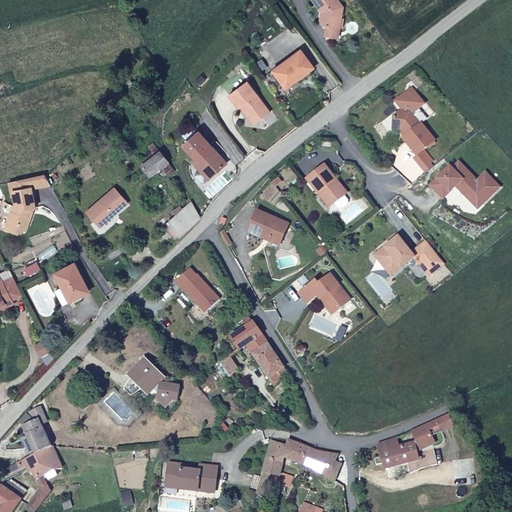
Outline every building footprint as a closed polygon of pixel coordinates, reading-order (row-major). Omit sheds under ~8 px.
[(343,7),(338,0),(315,0),(323,11),(321,19),(325,24),(327,24),(340,25),(343,7)] [(340,25),(327,24),(326,32),(338,34),(340,25)] [(312,67),(301,50),(273,69),(282,83),(295,75),(296,78),(312,67)] [(285,87),(296,78),(295,75),(282,83),(285,87)] [(268,111),(247,80),(229,93),(238,106),(242,104),(248,113),(246,114),(248,117),(255,116),(257,118),(268,111)] [(434,140),(420,123),(419,124),(413,116),(416,114),(416,110),(424,104),(412,88),(395,100),(400,108),(404,108),(404,111),(400,111),(393,116),(391,128),(400,129),(405,135),(402,138),(415,155),(434,140)] [(224,165),(209,147),(211,145),(199,130),(184,142),(196,158),(195,160),(200,166),(202,164),(211,175),(224,165)] [(226,163),(211,145),(209,147),(224,165),(226,163)] [(200,166),(195,160),(191,163),(190,166),(193,169),(196,170),(200,166)] [(500,186),(485,172),(477,180),(459,161),(452,168),(450,166),(430,185),(443,198),(455,186),(477,209),(500,186)] [(347,193),(325,164),(312,174),(323,188),(320,190),(331,206),(334,204),(338,209),(341,209),(347,204),(348,201),(344,196),(347,193)] [(179,188),(167,169),(155,176),(153,172),(146,176),(148,180),(150,179),(158,190),(168,184),(173,193),(179,188)] [(36,210),(32,190),(50,187),(44,178),(13,183),(17,208),(15,207),(8,230),(19,234),(23,224),(30,226),(33,217),(32,210),(36,210)] [(100,226),(128,202),(114,187),(87,211),(100,226)] [(179,236),(200,216),(187,203),(167,224),(179,236)] [(281,241),(289,223),(258,209),(248,231),(264,238),(266,235),(281,241)] [(29,230),(30,226),(23,224),(19,234),(21,234),(29,230)] [(411,254),(398,238),(375,256),(391,276),(413,259),(423,272),(440,259),(427,242),(411,254)] [(89,290),(75,263),(58,272),(64,285),(58,288),(65,303),(89,290)] [(0,305),(3,304),(5,308),(14,304),(12,300),(22,294),(7,270),(0,274),(0,305)] [(351,299),(332,274),(319,283),(317,280),(300,293),(307,302),(318,294),(325,303),(332,303),(337,310),(351,299)] [(337,310),(332,303),(325,303),(332,314),(337,310)] [(288,372),(255,322),(232,339),(242,354),(248,350),(274,385),(288,372)] [(43,341),(35,346),(41,356),(49,352),(43,341)] [(242,370),(230,354),(219,362),(231,380),(242,370)] [(158,380),(162,374),(145,358),(136,366),(142,372),(135,380),(146,391),(149,388),(157,394),(157,400),(167,407),(176,398),(177,398),(178,385),(170,384),(158,380)] [(135,380),(142,372),(136,366),(129,374),(135,380)] [(101,399),(95,391),(83,401),(90,409),(101,399)] [(51,444),(39,418),(20,427),(35,453),(51,444)] [(443,418),(429,424),(434,435),(450,428),(443,418)] [(416,445),(418,450),(437,442),(434,435),(429,424),(413,430),(419,444),(416,445)] [(422,458),(420,453),(418,450),(416,445),(400,447),(397,437),(378,445),(383,469),(413,461),(422,458)] [(338,454),(289,440),(287,446),(270,441),(262,472),(268,474),(277,477),(281,464),(328,478),(335,461),(338,454)] [(61,466),(51,444),(35,453),(25,460),(40,485),(27,502),(35,509),(51,487),(42,474),(51,467),(61,466)] [(443,463),(437,447),(420,453),(422,458),(427,469),(443,463)] [(427,469),(422,458),(413,461),(417,472),(427,469)] [(335,481),(343,463),(335,461),(328,478),(335,481)] [(216,489),(216,465),(200,464),(200,468),(180,468),(180,465),(168,464),(167,483),(178,484),(178,488),(216,489)] [(263,495),(268,474),(262,472),(256,493),(263,495)] [(0,511),(11,511),(21,500),(4,486),(0,490),(0,511)]
